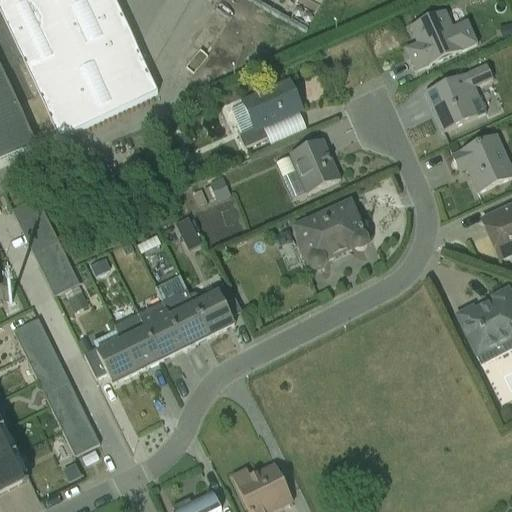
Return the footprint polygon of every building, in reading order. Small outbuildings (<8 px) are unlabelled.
[(0,0),(0,176),(164,101),(117,0),(0,0)] [(418,76),(478,52),(467,25),(453,31),(447,15),(410,30),(418,48),(408,52),(418,76)] [(316,16),(312,25),(334,34),(338,25),(316,16)] [(495,84),(488,68),(425,95),(443,138),(487,120),(476,92),(495,84)] [(255,141),(306,119),(293,88),(242,109),(255,141)] [(478,199),(511,184),(511,168),(499,138),(453,157),(461,177),(468,174),(478,199)] [(308,204),(344,190),(326,141),(289,155),(308,204)] [(310,272),(365,248),(349,210),(293,233),(310,272)] [(511,211),(482,225),(501,268),(511,262),(511,211)] [(481,370),(511,354),(511,296),(508,291),(455,318),(481,370)] [(242,330),(226,295),(198,307),(215,343),(242,330)] [(192,354),(215,343),(198,307),(175,318),(192,354)] [(192,354),(175,318),(151,329),(168,365),(192,354)] [(53,393),(75,383),(50,326),(28,336),(53,393)] [(143,376),(168,365),(151,329),(126,341),(143,376)] [(143,376),(126,341),(99,353),(116,389),(143,376)] [(0,472),(20,463),(7,438),(0,441),(0,472)] [(20,463),(0,472),(0,504),(32,488),(20,463)] [(246,511),(283,511),(294,507),(275,466),(234,485),(246,511)] [(171,511),(224,511),(211,486),(169,507),(171,511)]
